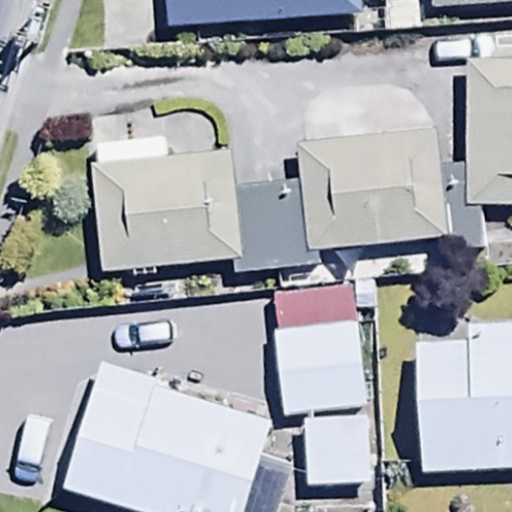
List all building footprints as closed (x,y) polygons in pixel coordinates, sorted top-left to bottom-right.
[(165,0),(168,31),(358,20),(356,0),(165,0)] [(511,0),(431,0),(432,12),(511,8),(511,0)] [(92,170),(102,281),(234,268),(235,280),(338,270),(337,257),(439,247),(440,256),(487,251),(484,213),(511,213),(511,67),(469,68),(469,170),(439,170),(436,139),(298,152),(301,185),(235,191),(232,157),(164,163),(163,145),(97,151),(99,169),(92,170)] [(361,415),(350,293),(273,300),(284,422),(361,415)] [(511,328),(417,330),(421,480),(511,477),(511,328)] [(243,511),(273,428),(102,369),(60,490),(122,511),(243,511)] [(369,425),(302,427),(304,494),(371,493),(369,425)]
